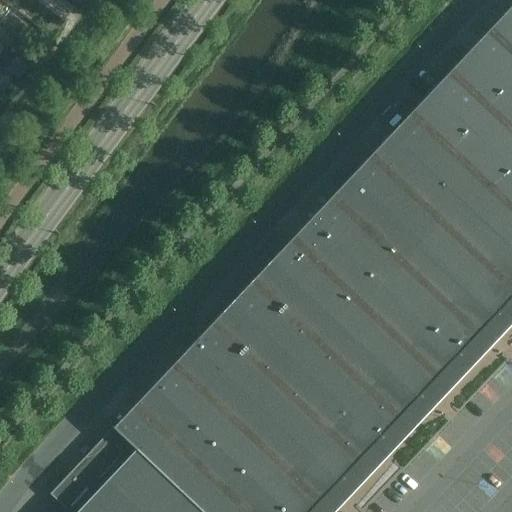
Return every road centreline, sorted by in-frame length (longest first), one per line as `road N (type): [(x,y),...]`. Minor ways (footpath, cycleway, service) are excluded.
road 1 (unclassified): [(0,504),(469,0)]
road 2 (secondary): [(0,276),(207,0)]
